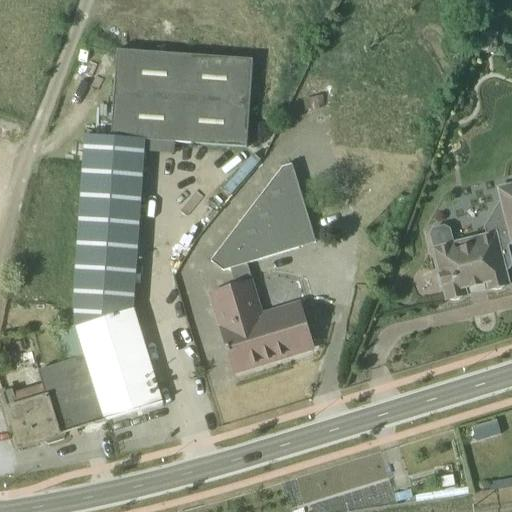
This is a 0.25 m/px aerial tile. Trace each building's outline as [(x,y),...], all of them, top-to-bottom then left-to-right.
[(253,57),(116,47),(109,138),(247,147),(253,57)] [(329,88),(338,69),(317,58),(307,77),(329,88)] [(18,447),(109,421),(163,402),(133,315),(145,143),(84,139),(75,328),(54,334),(63,364),(37,372),(42,387),(4,398),(18,447)] [(263,315),(248,266),(315,244),(290,167),(281,171),(211,263),(225,273),(230,272),(234,288),(210,295),(233,373),(312,350),(298,304),(263,315)] [(511,185),(495,191),(497,204),(482,228),(484,236),(452,244),(449,231),(443,227),(432,230),(428,237),(437,274),(435,279),(437,288),(442,291),(445,302),(511,286),(511,274),(505,248),(511,246),(511,185)]
